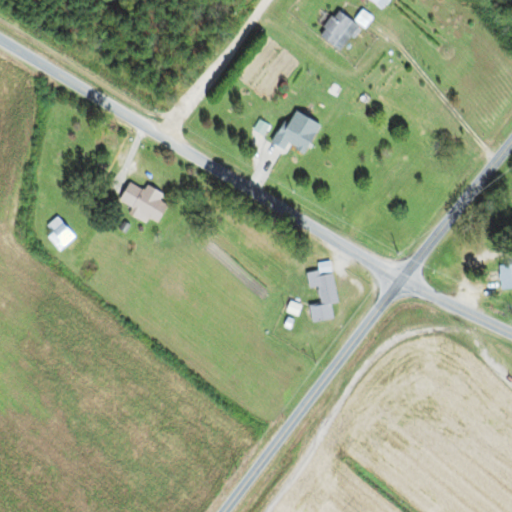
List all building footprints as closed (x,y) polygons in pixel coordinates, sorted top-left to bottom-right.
[(362,0),(377,12),(386,0),(362,0)] [(338,53),(355,25),(360,28),(367,18),(357,13),(350,23),(332,12),(315,40),(338,53)] [(316,124),(284,110),(269,145),(279,150),(281,146),(302,155),(316,124)] [(156,221),(161,191),(120,185),(117,204),(129,205),(127,217),(156,221)] [(44,227),(49,233),(44,238),(58,252),(73,237),(53,217),(44,227)] [(511,264),(495,264),(495,289),(511,289),(511,264)] [(334,303),(327,265),(301,270),(305,290),(313,288),(316,304),(305,307),(308,322),(330,318),(327,304),(334,303)]
